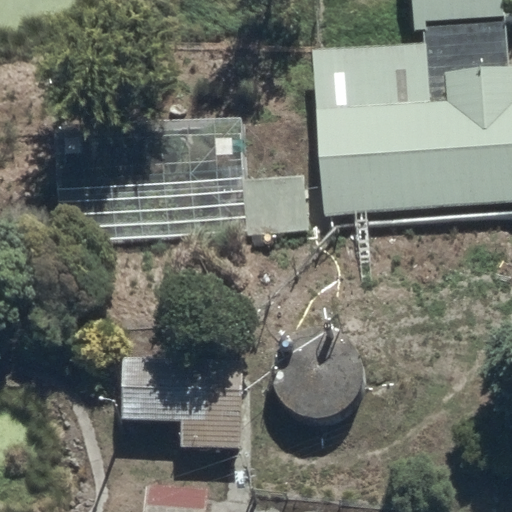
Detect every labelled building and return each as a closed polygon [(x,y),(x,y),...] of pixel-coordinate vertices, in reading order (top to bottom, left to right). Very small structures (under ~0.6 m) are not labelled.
[(511,60),(508,0),(415,0),(416,35),(425,35),(426,47),(318,53),(328,221),(511,209),(511,60)] [(244,134),(56,146),(61,249),(309,238),(307,191),(247,194),(244,134)] [(283,357),(281,359),(279,363),(277,367),(275,371),(274,375),(273,379),(273,383),(273,387),(273,391),(274,395),(275,399),(276,403),(278,407),(280,411),(282,414),(285,418),(288,421),(291,423),(294,426),(298,428),(301,430),(305,432),(309,433),(313,434),(318,434),(322,434),(326,434),(330,433),(334,432),(338,431),(342,429),(346,427),(349,425),(352,422),(356,419),(358,416),(361,413),(363,409),(365,406),(366,402),(367,398),(368,393),(369,389),(369,385),(369,381),(368,377),(367,373),(366,369),(364,365),(362,361),(360,358),(357,355),(354,351),(351,349),(348,346),(344,344),(340,342),(336,341),(332,339),(328,339),(324,338),(320,338),(316,338),(312,339),(307,340),(304,341),(300,343),(296,345),(293,347),(289,350),(286,353),(283,356),(283,357)] [(248,376),(126,375),(125,440),(183,440),(183,464),(247,465),(248,376)] [(205,511),(207,495),(147,489),(144,511),(205,511)]
